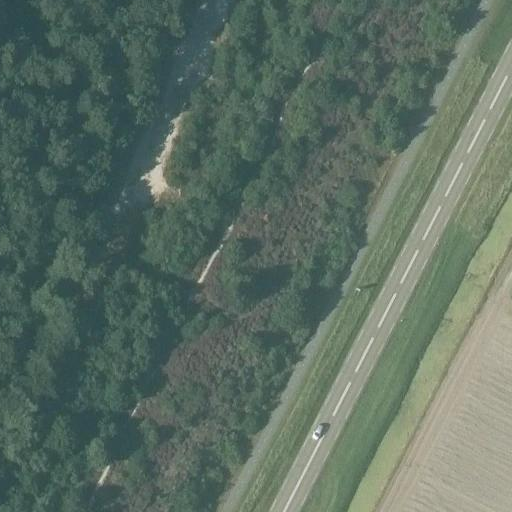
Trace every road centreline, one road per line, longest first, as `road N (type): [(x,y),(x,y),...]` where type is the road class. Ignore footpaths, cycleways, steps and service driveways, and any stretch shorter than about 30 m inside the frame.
road 1 (secondary): [(283,511),(511,63)]
road 2 (track): [(382,511),(511,259)]
